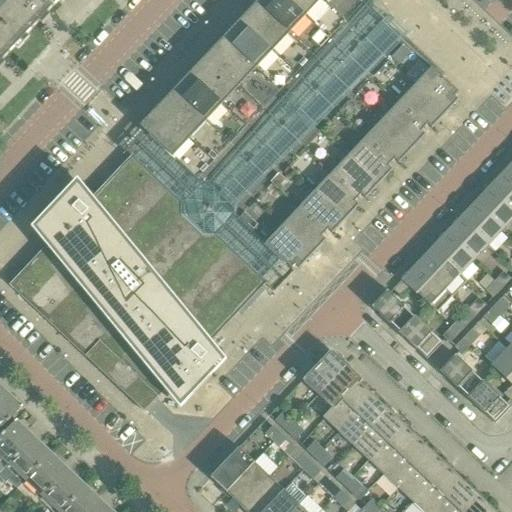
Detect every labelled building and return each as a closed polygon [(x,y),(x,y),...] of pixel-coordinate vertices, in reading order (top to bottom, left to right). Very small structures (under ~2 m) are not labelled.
[(2,0),(0,3),(0,20),(21,41),(39,22),(41,25),(50,17),(47,14),(57,4),(59,0),(2,0)] [(259,0),(256,4),(274,21),(298,44),(314,26),(330,8),(321,0),(259,0)] [(369,10),(358,0),(321,0),(330,8),(352,29),(369,10)] [(256,4),(223,39),(241,56),(257,39),(274,21),(256,4)] [(330,8),(314,26),(336,46),(352,29),(330,8)] [(171,157),(139,127),(131,136),(121,147),(131,156),(150,174),(168,190),(177,199),(183,205),(184,216),(204,235),(214,234),(231,251),(266,283),(284,264),(262,243),(242,224),(232,215),(232,205),(253,183),(271,166),(308,129),(343,93),(364,72),(399,38),(383,23),(369,10),(352,29),(336,46),(304,82),(288,101),(255,137),(240,155),(224,172),(212,186),(202,186),(171,157)] [(0,20),(0,69),(5,64),(2,61),(21,41),(0,20)] [(298,44),(274,21),(257,39),(304,82),(336,46),(314,26),(298,44)] [(399,38),(364,72),(379,87),(414,52),(399,38)] [(223,39),(173,91),(205,122),(222,105),(255,137),(288,101),(241,56),(223,39)] [(257,39),(241,56),(288,101),(304,82),(257,39)] [(429,66),(414,52),(379,87),(395,102),(412,84),(429,66)] [(457,94),(429,66),(412,84),(443,114),(446,111),(447,112),(457,102),(453,98),(457,94)] [(364,72),(343,93),(375,124),(379,119),(395,102),(379,87),(364,72)] [(412,84),(395,102),(424,130),(424,129),(427,126),(431,130),(441,119),(439,118),(443,114),(412,84)] [(157,109),(189,139),(224,172),(240,155),(205,122),(173,91),(157,109)] [(343,93),(308,129),(340,160),(346,154),(362,137),(375,124),(343,93)] [(395,102),(379,119),(410,149),(413,146),(414,147),(424,136),(420,133),(423,129),(424,130),(395,102)] [(222,105),(205,122),(240,155),(255,137),(222,105)] [(139,127),(171,157),(189,139),(157,109),(139,127)] [(379,119),(375,124),(362,137),(391,165),(391,164),(394,161),(398,165),(408,154),(407,153),(410,149),(379,119)] [(308,129),(271,166),(305,198),(313,190),(329,172),(340,160),(308,129)] [(362,137),(346,154),(377,184),(380,181),(381,182),(391,171),(387,167),(390,164),(391,165),(362,137)] [(189,139),(171,157),(202,186),(212,186),(224,172),(189,139)] [(346,154),(340,160),(329,172),(358,200),(358,199),(360,196),(364,200),(375,189),(374,188),(377,184),(346,154)] [(131,156),(92,198),(108,217),(150,174),(131,156)] [(511,163),(501,176),(511,185),(511,163)] [(273,218),(280,225),(296,207),(305,198),(271,166),(253,183),(267,197),(280,209),(273,218)] [(329,172),(313,190),(344,220),(347,216),(348,217),(358,207),(354,203),(357,200),(358,200),(329,172)] [(168,190),(150,174),(108,217),(124,237),(168,190)] [(511,185),(501,176),(487,191),(511,214),(511,185)] [(211,342),(180,305),(124,237),(108,217),(92,198),(77,180),(31,228),(46,247),(9,286),(143,413),(165,391),(180,409),(226,360),(211,342)] [(232,215),(242,224),(267,197),(253,183),(232,205),(232,215)] [(177,199),(168,190),(124,237),(180,305),(231,251),(214,234),(204,235),(184,216),(183,205),(177,199)] [(313,190),(305,198),(296,207),(325,235),(325,234),(328,231),(332,235),(341,224),(340,223),(344,220),(313,190)] [(511,214),(487,191),(473,206),(501,232),(511,220),(511,214)] [(242,224),(262,243),(280,225),(273,218),(280,209),(267,197),(242,224)] [(473,206),(458,221),(486,247),(501,232),(473,206)] [(296,207),(280,225),(311,254),(314,251),(315,252),(325,241),(321,238),(324,235),(325,235),(296,207)] [(458,221),(444,236),(472,262),(486,247),(458,221)] [(280,225),(262,243),(284,264),(291,271),(292,269),(295,266),(299,270),(309,259),(307,258),(311,254),(280,225)] [(444,236),(430,251),(458,277),(472,262),(444,236)] [(266,283),(231,251),(180,305),(211,342),(266,283)] [(465,284),(458,277),(430,251),(402,281),(409,288),(436,314),(465,284)] [(503,273),(494,282),(501,289),(510,280),(503,273)] [(402,281),(393,290),(400,297),(409,288),(402,281)] [(501,289),(494,282),(485,292),(492,299),(501,289)] [(371,308),(399,334),(414,318),(387,292),(371,308)] [(478,299),(451,327),(458,334),(485,306),(478,299)] [(501,299),(492,308),(499,315),(508,306),(501,299)] [(499,315),(492,308),(483,318),(491,325),(499,315)] [(414,318),(399,334),(426,360),(442,344),(414,318)] [(458,334),(451,327),(442,337),(449,344),(458,334)] [(472,329),(463,338),(471,346),(479,336),(472,329)] [(471,346),(463,338),(454,348),(462,355),(471,346)] [(302,381),(317,395),(345,365),(330,351),(302,381)] [(511,356),(506,351),(492,366),(511,385),(511,356)] [(439,372),(467,398),(482,382),(455,356),(439,372)] [(317,395),(331,409),(360,380),(345,365),(317,395)] [(322,418),(338,433),(372,396),(359,384),(362,381),(360,380),(331,409),(322,418)] [(482,382),(467,398),(495,425),(510,408),(482,382)] [(4,391),(0,394),(0,430),(22,408),(4,391)] [(338,433),(353,447),(387,411),(372,396),(338,433)] [(353,447),(368,461),(402,425),(387,411),(353,447)] [(275,421),(285,431),(293,422),(283,413),(275,421)] [(0,437),(0,456),(8,465),(34,438),(16,421),(0,437)] [(293,422),(285,431),(295,441),(303,432),(293,422)] [(368,461),(383,476),(417,439),(402,425),(368,461)] [(263,436),(272,444),(280,435),(272,427),(263,436)] [(280,435),(272,444),(281,452),(289,444),(280,435)] [(8,465),(26,481),(51,455),(34,438),(8,465)] [(383,476),(398,490),(432,453),(417,439),(383,476)] [(305,451),(314,459),(322,450),(314,442),(305,451)] [(210,478),(225,493),(254,463),(238,449),(210,478)] [(322,450),(314,459),(323,467),(331,459),(322,450)] [(398,490),(413,504),(447,467),(432,453),(398,490)] [(26,481),(43,498),(68,471),(51,455),(26,481)] [(293,464),(302,472),(310,463),(301,455),(293,464)] [(225,493),(240,507),(269,477),(254,463),(225,493)] [(310,463),(302,472),(311,480),(319,472),(310,463)] [(413,504),(421,511),(433,511),(462,481),(447,467),(413,504)] [(335,479),(344,487),(352,479),(344,470),(335,479)] [(43,498),(58,511),(62,511),(86,487),(68,471),(43,498)] [(240,507),(245,511),(264,511),(284,491),(269,477),(240,507)] [(352,479),(344,487),(352,495),(361,487),(352,479)] [(433,511),(461,511),(477,495),(462,481),(433,511)] [(292,511),(298,506),(306,498),(291,483),(284,491),(264,511),(292,511)] [(323,492),(331,500),(340,491),(331,483),(323,492)] [(62,511),(95,511),(103,504),(86,487),(62,511)] [(340,491),(331,500),(340,508),(348,500),(340,491)] [(461,511),(490,511),(492,510),(479,497),(477,495),(461,511)] [(371,500),(363,509),(365,511),(376,511),(379,509),(371,500)]
